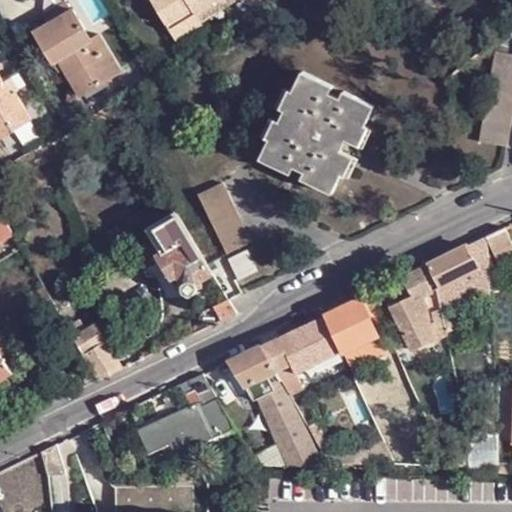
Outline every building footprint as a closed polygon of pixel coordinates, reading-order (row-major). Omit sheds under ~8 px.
[(200,23),(239,0),(234,0),(227,4),(224,0),(150,0),(167,26),(176,42),(202,27),(200,23)] [(80,96),(121,72),(98,33),(92,37),(75,8),(36,32),(53,62),(58,60),(80,96)] [(480,143),(508,148),(511,125),(511,54),(496,52),(480,143)] [(459,89),(472,77),(465,69),(452,78),(459,89)] [(303,180),(333,194),(342,174),(346,176),(355,158),(341,152),(347,140),(360,147),(367,128),(365,127),(375,107),(345,93),(342,100),(330,94),(333,88),(303,73),(294,93),(290,91),(282,109),(286,111),(281,123),(276,121),(268,139),(271,140),(261,160),(291,174),(295,167),(306,173),(303,180)] [(11,94),(3,82),(0,76),(0,138),(31,120),(16,92),(18,91),(17,90),(11,94)] [(10,78),(3,82),(11,94),(17,90),(10,78)] [(120,122),(109,103),(83,120),(77,124),(83,135),(89,130),(87,128),(109,115),(115,126),(120,122)] [(13,162),(0,169),(0,182),(1,183),(19,173),(13,162)] [(227,255),(253,243),(224,182),(199,195),(227,255)] [(0,240),(12,234),(0,212),(0,240)] [(211,273),(174,212),(148,226),(163,252),(160,254),(166,264),(173,276),(178,274),(183,284),(181,284),(182,291),(189,294),(195,290),(195,286),(200,287),(200,280),(211,273)] [(511,256),(511,242),(507,229),(490,237),(493,244),(500,263),(511,256)] [(455,282),(476,271),(480,270),(470,247),(431,267),(441,288),(455,282)] [(239,282),(259,272),(248,250),(229,260),(239,282)] [(173,276),(166,264),(150,273),(163,294),(181,284),(183,284),(178,274),(173,276)] [(491,276),(491,270),(491,264),(480,270),(476,271),(481,281),(491,276)] [(441,288),(431,267),(406,278),(414,296),(392,305),(414,351),(448,334),(444,312),(441,305),(439,290),(441,288)] [(491,276),(492,290),(501,289),(502,269),(491,270),(491,276)] [(464,304),(455,282),(441,288),(439,290),(441,305),(443,310),(464,304)] [(380,335),(363,299),(327,317),(344,351),(380,335)] [(227,301),(214,306),(212,307),(219,319),(220,320),(235,313),(227,301)] [(327,317),(261,348),(279,376),(295,367),(299,375),(344,351),(327,317)] [(100,379),(122,369),(95,324),(85,329),(74,336),(100,379)] [(82,325),(72,332),(74,336),(85,329),(82,325)] [(386,347),(380,335),(344,351),(349,363),(350,365),(355,363),(386,347)] [(0,383),(13,373),(2,359),(13,351),(2,336),(0,337),(0,383)] [(277,374),(261,348),(232,363),(246,387),(277,374)] [(361,375),(355,363),(350,365),(356,377),(361,375)] [(257,404),(260,403),(287,389),(284,384),(277,374),(246,387),(257,404)] [(204,376),(191,383),(195,394),(186,398),(191,410),(139,433),(149,458),(168,450),(174,462),(215,443),(239,433),(222,405),(204,376)] [(191,383),(181,387),(186,398),(195,394),(191,383)] [(301,425),(305,423),(289,393),(287,389),(260,403),(288,464),(323,465),(301,425)] [(470,408),(490,404),(490,396),(469,399),(470,408)] [(373,463),(398,464),(386,439),(371,439),(371,456),(373,455),(373,463)] [(445,458),(439,443),(428,448),(432,461),(445,458)] [(472,454),(500,456),(499,444),(470,444),(470,448),(472,453),(472,454)] [(55,475),(67,470),(60,447),(49,452),(55,475)] [(475,468),(472,454),(472,453),(470,448),(444,450),(451,466),(475,468)] [(475,468),(501,470),(500,456),(472,454),(475,468)] [(332,464),(373,463),(373,455),(371,456),(332,456),(332,464)]
